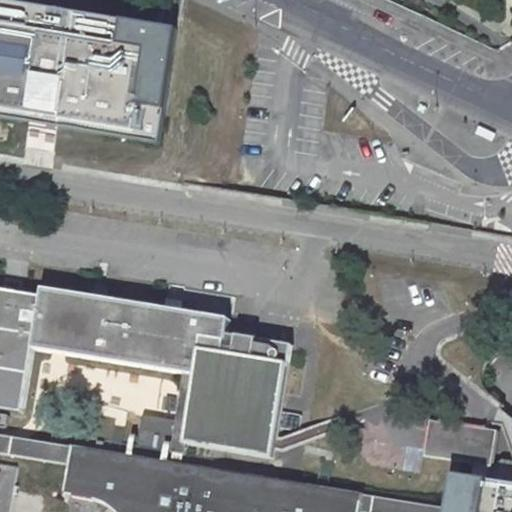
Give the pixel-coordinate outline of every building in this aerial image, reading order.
[(165,150),(183,36),(0,7),(0,123),(45,130),(44,142),(66,146),(68,134),(165,150)] [(180,446),(189,448),(203,450),(274,462),(293,348),(223,336),(226,319),(46,288),(44,300),(0,292),(0,411),(25,415),(36,349),(192,375),(180,446)] [(449,511),(448,511),(511,511),(511,484),(493,482),(499,431),(444,422),(439,457),(473,462),(472,477),(466,478),(455,476),(449,511)] [(0,457),(79,469),(82,450),(0,436),(0,457)] [(369,511),(372,498),(200,469),(203,450),(189,448),(186,467),(82,450),(79,469),(75,504),(110,511),(111,511),(369,511)] [(448,511),(449,511),(372,498),(369,511),(448,511)]
